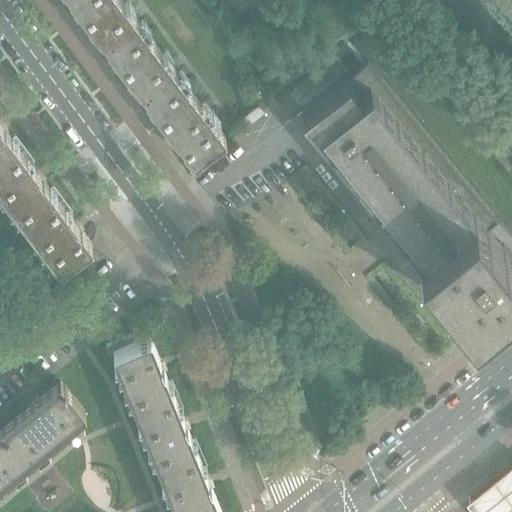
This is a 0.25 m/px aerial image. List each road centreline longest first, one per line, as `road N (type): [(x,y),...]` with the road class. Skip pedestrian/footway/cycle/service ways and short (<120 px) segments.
road 1 (residential): [(293,511),(204,293),(168,235)]
road 2 (residential): [(168,235),(0,10)]
road 3 (secondary): [(511,361),(327,511)]
road 4 (residential): [(168,235),(0,374)]
road 5 (secondary): [(393,511),(511,411)]
